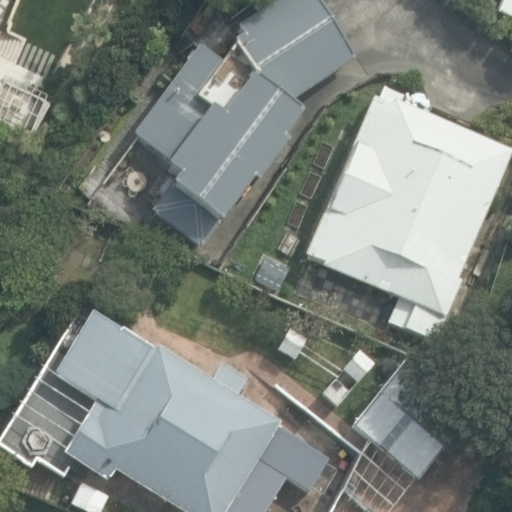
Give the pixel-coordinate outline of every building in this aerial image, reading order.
[(150,214),(199,252),(219,219),(228,226),(292,143),(286,138),(305,112),(289,100),(353,63),(315,0),(279,0),(233,28),(237,35),(223,54),(203,39),(129,136),(180,175),(150,214)] [(511,0),(502,0),(495,16),(511,23),(511,0)] [(380,312),(433,333),(457,274),(453,272),(505,143),(367,88),(301,251),(316,257),(314,261),(389,291),(380,312)] [(153,353),(89,315),(52,378),(95,403),(62,458),(107,484),(113,474),(177,511),(290,511),(302,492),(308,495),(328,462),(276,430),(279,425),(233,397),(243,381),(220,367),(211,382),(155,349),(153,353)] [(0,375),(10,353),(0,348),(0,375)] [(350,429),(416,484),(468,422),(402,366),(350,429)] [(364,447),(338,499),(354,511),(387,511),(409,485),(364,447)] [(69,506),(80,511),(102,511),(109,498),(80,483),(69,506)]
